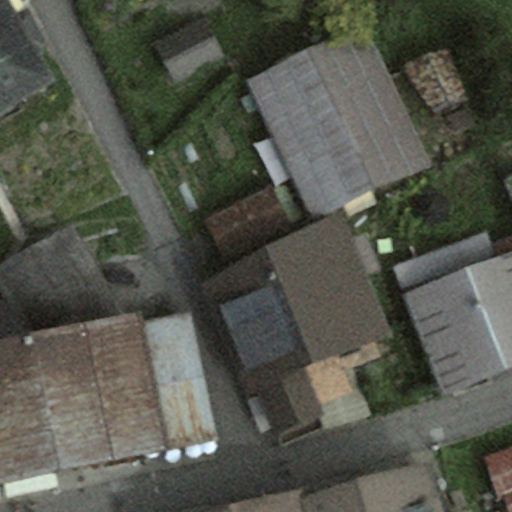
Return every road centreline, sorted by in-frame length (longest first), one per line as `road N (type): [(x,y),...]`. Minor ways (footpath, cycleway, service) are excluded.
road 1 (residential): [(47,0),(221,338),(274,470)]
road 2 (residential): [(274,470),(511,398)]
road 3 (residential): [(274,470),(45,511)]
